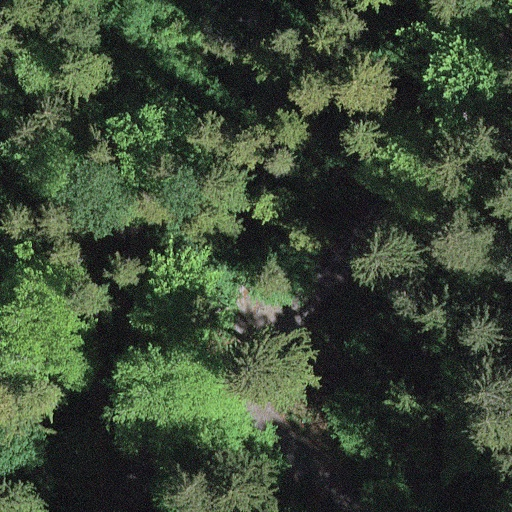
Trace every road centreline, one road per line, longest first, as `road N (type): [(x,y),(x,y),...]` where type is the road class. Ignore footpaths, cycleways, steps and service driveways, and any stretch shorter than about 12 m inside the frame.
road 1 (track): [(185,437),(511,59)]
road 2 (track): [(185,437),(30,359),(0,333)]
road 3 (track): [(363,511),(314,466),(185,437)]
